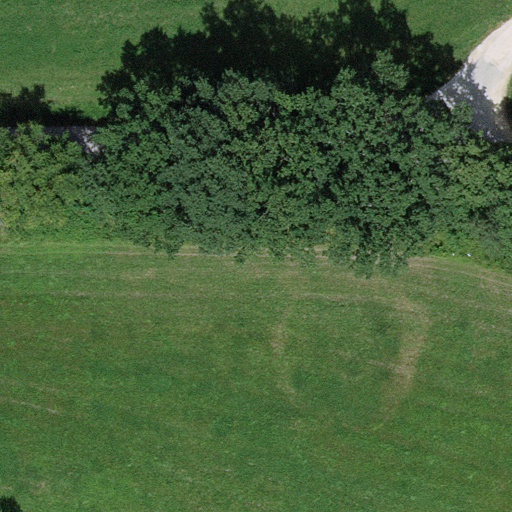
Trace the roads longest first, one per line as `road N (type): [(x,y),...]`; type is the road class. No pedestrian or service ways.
road 1 (unclassified): [(511,164),(438,148),(210,137),(0,144)]
road 2 (track): [(438,148),(475,80),(511,46)]
